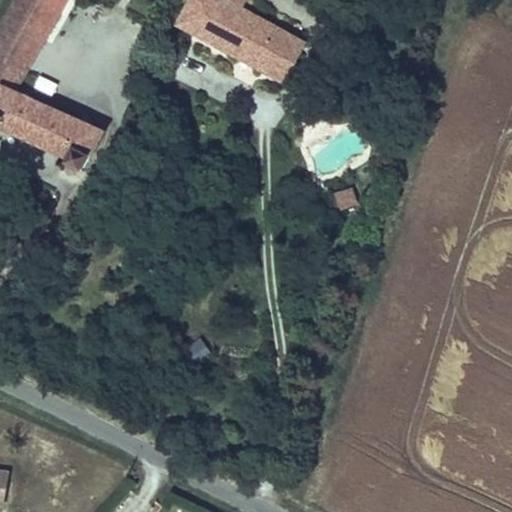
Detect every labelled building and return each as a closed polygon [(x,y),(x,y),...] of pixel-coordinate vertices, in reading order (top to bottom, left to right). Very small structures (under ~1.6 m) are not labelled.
[(13,0),(0,23),(0,81),(18,90),(69,0),(13,0)] [(190,34),(259,71),(282,28),(244,7),(230,0),(187,0),(187,2),(174,25),(190,34)] [(308,42),(282,28),(259,71),(285,85),(308,42)] [(92,157),(106,130),(18,90),(0,81),(0,129),(65,159),(63,163),(80,172),(88,155),(92,157)] [(331,191),(336,209),(359,202),(354,184),(331,191)] [(0,507),(3,508),(10,472),(0,470),(0,507)]
